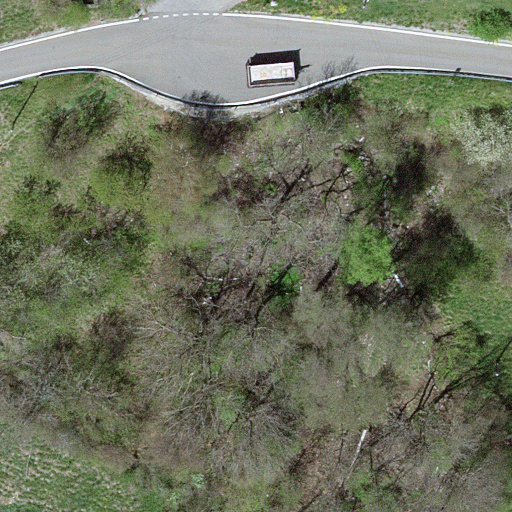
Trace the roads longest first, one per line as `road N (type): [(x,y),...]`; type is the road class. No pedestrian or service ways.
road 1 (unclassified): [(511,67),(371,46),(161,41)]
road 2 (unclassified): [(161,41),(84,49),(0,71)]
